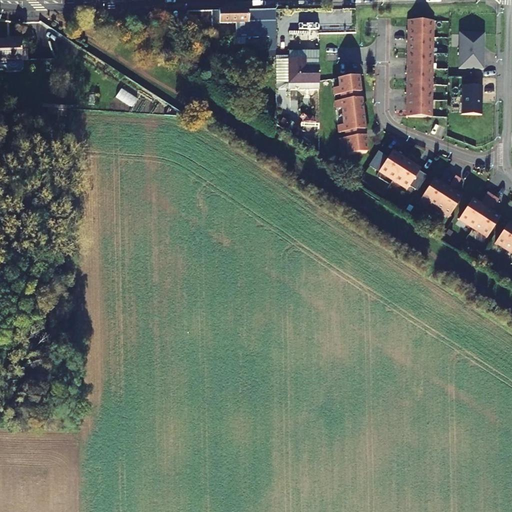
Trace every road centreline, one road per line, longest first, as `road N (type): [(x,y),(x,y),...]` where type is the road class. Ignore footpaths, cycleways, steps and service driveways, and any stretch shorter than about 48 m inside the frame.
road 1 (residential): [(504,163),(459,154),(383,111),(386,20)]
road 2 (residential): [(507,0),(504,163)]
